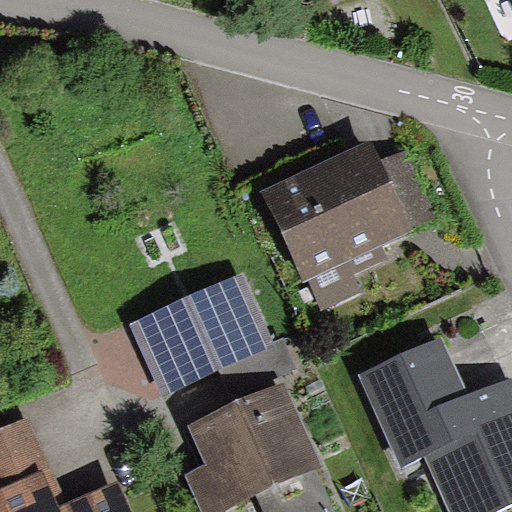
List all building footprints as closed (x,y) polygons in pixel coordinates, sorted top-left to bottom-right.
[(369,142),(260,191),(303,285),(309,282),(322,310),(363,291),(354,272),(391,255),(386,245),(411,233),(408,227),(379,162),(369,142)] [(407,149),(379,162),(408,227),(437,214),(407,149)] [(244,276),(131,327),(163,397),(276,346),(244,276)] [(446,338),(359,376),(398,466),(424,454),(449,511),(487,511),(511,501),(511,375),(471,394),(446,338)] [(314,469),(325,464),(283,380),(188,426),(209,468),(186,479),(202,511),(215,511),(261,490),(271,511),(325,511),(333,508),(314,469)] [(0,489),(48,469),(26,418),(0,428),(0,489)] [(74,511),(70,502),(55,466),(48,469),(0,489),(0,511),(74,511)] [(134,511),(121,480),(70,502),(74,511),(134,511)]
